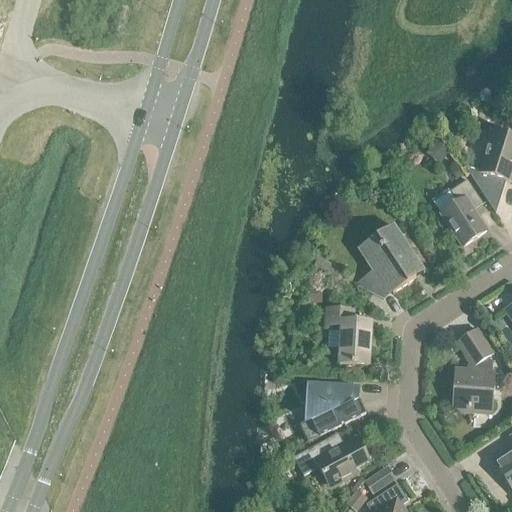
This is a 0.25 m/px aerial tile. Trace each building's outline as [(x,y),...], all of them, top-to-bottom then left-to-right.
[(511,139),(492,133),(479,174),(469,171),(468,175),(495,216),(506,180),(510,181),(511,176),(511,139)] [(434,143),(423,157),(438,168),(448,154),(434,143)] [(440,216),(462,250),(485,234),(472,213),(482,206),(466,182),(449,194),(456,205),(440,216)] [(375,241),(381,249),(378,251),(379,253),(364,263),(372,274),(353,285),(381,301),(383,301),(379,298),(380,297),(380,296),(388,291),(388,292),(389,292),(392,296),(415,281),(414,279),(421,274),(423,276),(424,275),(392,229),(375,241)] [(318,260),(310,275),(334,288),(342,273),(318,260)] [(308,294),(307,306),(321,306),(321,295),(308,294)] [(325,311),(325,324),(341,325),(339,367),(368,369),(369,351),(364,350),(365,343),(372,344),(372,332),(370,332),(370,326),(352,325),(353,312),(325,311)] [(488,360),(493,356),(476,332),(456,345),(473,370),(472,374),(454,373),(451,413),(491,416),(494,375),(488,375),(488,369),(487,368),(492,365),(488,360)] [(282,386),(282,376),(272,376),(272,386),(282,386)] [(306,386),(305,408),(311,408),(310,423),(299,429),(307,445),(365,416),(354,395),(354,389),(306,386)] [(511,444),(511,450),(492,464),(511,494),(511,437),(509,439),(511,444)] [(332,439),(292,461),(302,479),(318,470),(325,484),(336,487),(339,485),(343,486),(344,483),(355,476),(353,472),(368,464),(366,462),(371,459),(363,446),(359,448),(356,442),(341,449),(337,448),(332,439)] [(365,484),(373,496),(393,483),(385,471),(365,484)] [(260,495),(256,484),(249,486),(246,487),(248,493),(250,499),(260,495)] [(366,508),(369,511),(401,511),(399,508),(407,503),(396,488),(366,508)] [(355,495),(346,507),(352,511),(357,511),(364,503),(355,495)]
